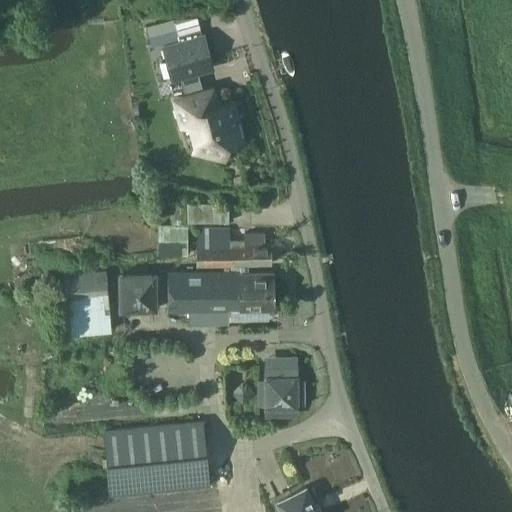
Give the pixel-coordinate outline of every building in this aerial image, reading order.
[(152,45),(160,43),(179,38),(173,17),(146,25),(152,45)] [(201,35),(163,45),(171,76),(179,74),(183,92),(173,94),(186,147),(221,156),(225,140),(241,136),(232,100),(217,104),(212,85),(197,89),(191,70),(209,66),(201,35)] [(188,221),(228,221),(228,202),(188,202),(188,221)] [(156,253),(186,253),(186,225),(156,225),(156,253)] [(231,266),(246,266),(246,262),(269,262),(269,243),(262,243),(262,233),(243,233),(243,242),(228,242),(228,226),(196,226),(196,263),(231,263),(231,266)] [(118,306),(159,306),(158,266),(118,267),(118,306)] [(246,266),(231,266),(231,270),(167,270),(167,308),(188,308),(188,322),(228,322),(228,308),(272,308),(272,270),(246,270),(246,266)] [(65,299),(107,296),(105,268),(63,272),(65,299)] [(296,366),(265,366),(265,413),(296,413),(296,366)] [(109,493),(207,484),(201,418),(103,428),(109,493)] [(317,511),(305,484),(275,498),(281,511),(317,511)]
